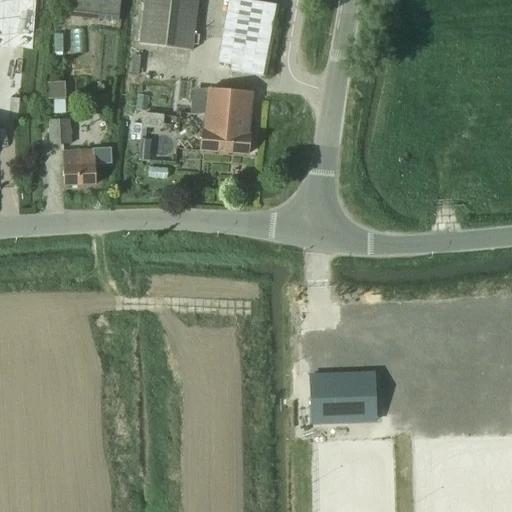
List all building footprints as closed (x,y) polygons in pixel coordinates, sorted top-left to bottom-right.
[(114,0),(70,0),(69,15),(117,20),(119,0),(114,0)] [(196,0),(144,0),(139,46),(191,52),(196,0)] [(278,6),(240,0),(228,0),(217,63),(230,65),(229,72),(265,78),(278,6)] [(44,99),(53,99),(54,113),(65,113),(64,82),(44,83),(44,99)] [(251,93),(209,89),(205,130),(202,129),(200,151),(248,155),(250,134),(247,134),(251,93)] [(160,129),(161,114),(141,113),(140,128),(160,129)] [(69,122),(49,123),(50,146),(70,145),(69,122)] [(94,151),(62,152),(64,187),(96,185),(94,151)] [(310,376),(311,424),(375,421),(374,374),(310,376)]
